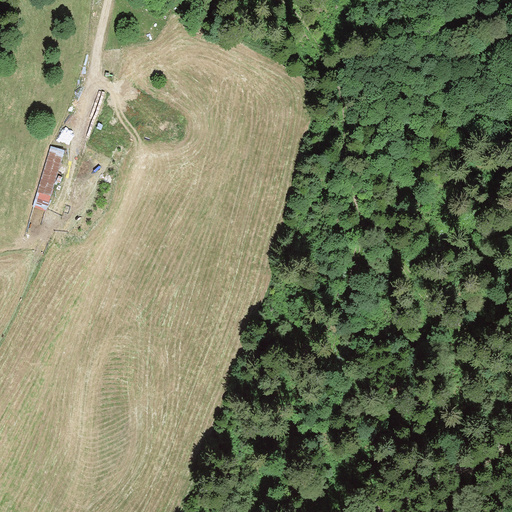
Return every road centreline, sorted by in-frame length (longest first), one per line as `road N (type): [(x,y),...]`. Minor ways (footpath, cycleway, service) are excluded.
road 1 (track): [(284,0),(343,157),(342,348),(282,511)]
road 2 (track): [(108,0),(66,194)]
road 3 (track): [(382,511),(511,422)]
